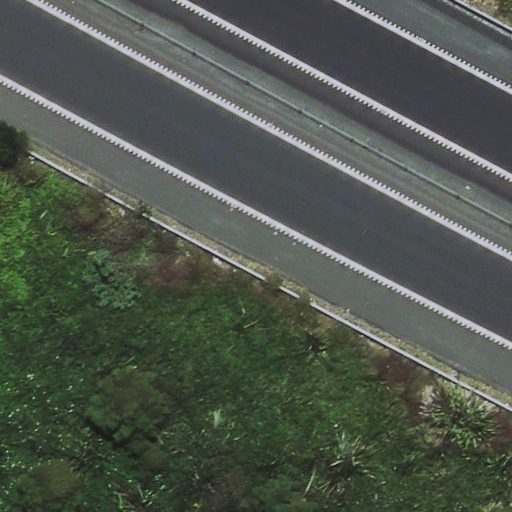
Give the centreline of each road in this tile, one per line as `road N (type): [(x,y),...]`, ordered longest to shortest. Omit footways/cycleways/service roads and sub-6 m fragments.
road 1 (motorway): [(511,294),(0,18)]
road 2 (motorway): [(276,0),(511,124)]
